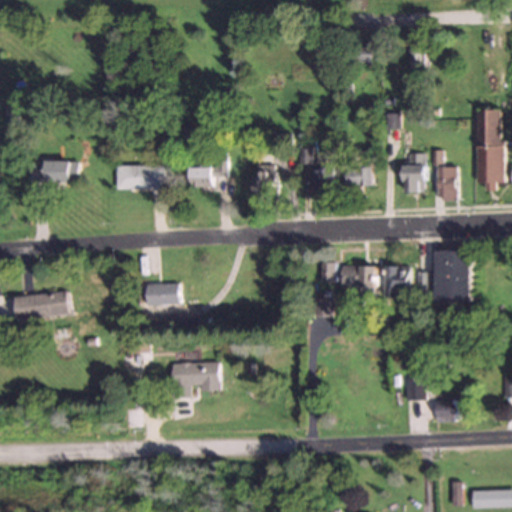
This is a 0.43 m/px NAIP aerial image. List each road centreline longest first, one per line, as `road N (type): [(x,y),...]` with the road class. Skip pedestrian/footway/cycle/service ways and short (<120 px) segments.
road 1 (residential): [(0,248),(511,219)]
road 2 (residential): [(511,437),(0,449)]
road 3 (residential): [(341,21),(511,15)]
